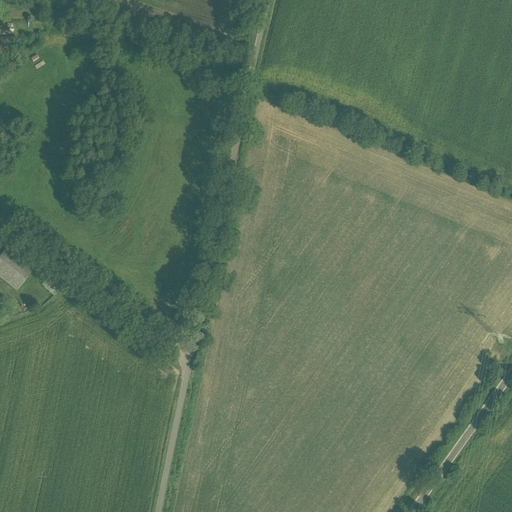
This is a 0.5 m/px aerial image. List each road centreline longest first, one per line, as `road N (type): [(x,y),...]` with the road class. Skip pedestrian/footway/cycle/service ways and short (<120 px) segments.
road 1 (unclassified): [(187,355),(265,0)]
road 2 (unclassified): [(0,215),(187,355)]
road 3 (unclassified): [(511,373),(412,511)]
road 4 (unclassified): [(156,511),(187,355)]
